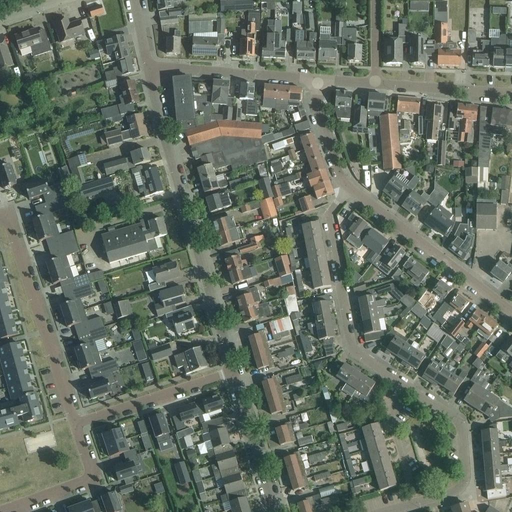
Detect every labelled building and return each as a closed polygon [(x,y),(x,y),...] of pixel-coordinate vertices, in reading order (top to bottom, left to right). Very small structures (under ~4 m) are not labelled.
[(157,0),(158,10),(168,9),(173,8),(173,2),(186,0),(185,0),(157,0)] [(234,0),(221,1),(221,12),(235,11),(253,10),(253,0),(234,1),(234,0)] [(274,0),(261,0),(261,10),(267,10),(267,3),(275,3),(274,0)] [(301,15),(302,3),(293,2),(292,14),(293,14),(293,23),(300,23),(300,15),(301,15)] [(104,13),(102,6),(89,10),(91,17),(104,13)] [(275,21),(274,58),(285,59),(285,49),(285,46),(285,42),(281,41),(281,35),(282,21),(279,21),(279,12),(289,12),(290,6),(288,6),(277,6),(275,6),(275,21)] [(169,11),(170,17),(177,16),(181,16),(181,9),(169,11)] [(434,44),(446,44),(448,44),(448,37),(448,24),(442,24),(442,9),(434,9),(434,28),(434,42),(434,44)] [(498,9),(497,19),(506,20),(507,9),(498,9)] [(217,14),(189,16),(189,23),(213,21),(217,21),(217,14)] [(240,42),(238,42),(238,47),(240,48),(240,57),(254,57),(254,47),(255,31),(259,31),(260,14),(248,14),(248,30),(241,30),(240,42)] [(313,14),(305,14),(306,29),(314,28),(313,14)] [(170,17),(160,18),(161,25),(178,23),(177,16),(170,17)] [(54,23),(60,42),(74,38),(74,36),(84,33),(80,21),(69,24),(67,18),(54,23)] [(262,58),(274,58),(275,21),(268,20),(268,35),(263,35),(262,58)] [(343,24),(342,38),(342,46),(348,46),(348,61),(361,62),(361,52),(362,46),(356,46),(356,38),(357,30),(346,29),(346,23),(341,23),(341,24),(343,24)] [(21,55),(32,52),(33,56),(51,51),(47,37),(40,40),(37,29),(15,36),(19,49),(21,55)] [(468,43),(475,43),(476,30),(468,30),(468,43)] [(175,38),(167,38),(166,54),(180,55),(181,31),(175,31),(175,38)] [(296,59),(306,60),(306,43),(304,42),(304,32),(296,31),(295,43),(297,43),(296,59)] [(306,43),(306,60),(315,60),(316,33),(310,33),(310,43),(306,43)] [(335,42),(336,37),(330,37),(330,35),(320,34),(319,60),(326,61),(327,58),(336,59),(336,49),(336,42),(335,42)] [(0,35),(0,68),(0,69),(12,65),(2,35),(0,35)] [(117,61),(130,58),(125,35),(97,42),(98,49),(99,49),(100,54),(106,52),(105,50),(107,49),(109,56),(116,54),(117,61)] [(494,67),(505,68),(506,36),(506,35),(503,35),(502,35),(501,36),(500,36),(500,37),(499,39),(491,38),(490,53),(494,53),(494,67)] [(408,44),(408,37),(398,37),(398,40),(384,40),(384,53),(386,53),(386,64),(402,64),(402,44),(408,44)] [(450,43),(450,37),(448,37),(448,44),(446,44),(446,50),(439,50),(438,65),(460,66),(461,50),(456,50),(456,43),(450,43)] [(193,38),(193,45),(193,55),(202,55),(202,54),(216,54),(216,56),(217,56),(217,46),(217,39),(193,38)] [(426,56),(434,56),(434,44),(434,42),(426,42),(426,40),(410,40),(410,64),(426,64),(426,56)] [(489,53),(489,41),(480,41),(480,43),(482,43),(482,51),(480,51),(480,50),(473,50),(473,56),(472,66),(489,67),(489,57),(489,53)] [(99,54),(100,54),(99,49),(98,49),(88,52),(91,60),(100,57),(99,54)] [(104,74),(106,81),(106,82),(116,79),(122,78),(121,76),(134,73),(132,66),(134,65),(133,59),(131,60),(130,58),(117,61),(118,67),(114,68),(115,71),(104,74)] [(25,76),(27,85),(33,84),(30,74),(25,76)] [(177,122),(180,132),(186,130),(186,131),(211,123),(212,104),(213,92),(192,95),(190,77),(173,79),(177,122)] [(118,86),(116,79),(106,82),(106,81),(104,81),(106,88),(118,86)] [(121,105),(118,105),(121,115),(135,111),(133,104),(139,102),(133,81),(124,83),(118,85),(121,96),(119,96),(121,105)] [(214,81),(213,92),(212,104),(227,105),(227,96),(228,96),(229,83),(214,81)] [(246,115),(257,116),(257,108),(256,101),(253,101),(254,85),(241,84),(240,99),(245,100),(245,103),(247,103),(246,115)] [(275,105),(288,106),(290,88),(264,86),(263,98),(276,100),(275,105)] [(301,117),(306,115),(301,102),(302,89),(290,88),(288,106),(297,107),(301,117)] [(337,119),(343,119),(350,120),(352,93),(336,92),(335,110),(337,119)] [(384,112),(385,96),(369,94),(367,111),(368,116),(378,117),(378,112),(384,112)] [(397,107),(397,115),(397,126),(400,126),(399,134),(409,134),(409,121),(401,121),(402,116),(403,116),(404,113),(419,114),(419,109),(420,99),(398,97),(397,107)] [(101,110),(104,120),(121,116),(118,105),(101,110)] [(450,113),(448,130),(456,130),(456,126),(459,127),(458,142),(459,143),(464,143),(464,139),(468,106),(458,105),(457,114),(450,113)] [(478,107),(468,106),(464,139),(464,143),(472,144),(473,137),(470,137),(472,121),(476,122),(478,107)] [(353,127),(365,128),(367,108),(355,107),(353,127)] [(427,107),(426,117),(426,120),(428,120),(427,141),(436,141),(438,122),(440,122),(441,108),(427,107)] [(231,122),(233,109),(224,108),(222,122),(231,122)] [(477,195),(501,197),(501,191),(502,189),(508,190),(510,177),(502,176),(501,184),(488,183),(488,169),(493,135),(502,136),(502,130),(511,131),(511,110),(493,108),(492,109),(480,108),(477,195)] [(231,122),(241,123),(242,110),(233,109),(231,122)] [(105,134),(106,136),(108,146),(123,142),(123,141),(133,139),(148,135),(142,115),(128,119),(130,130),(121,133),(120,130),(105,134)] [(397,126),(397,115),(380,116),(384,171),(401,170),(397,126)] [(121,116),(104,120),(105,126),(122,121),(121,116)] [(294,126),(297,133),(310,128),(307,120),(294,126)] [(194,157),(195,159),(211,155),(213,162),(224,159),(226,167),(231,165),(233,171),(267,160),(263,145),(261,139),(262,125),(245,123),(241,123),(231,122),(222,122),(217,121),(212,122),(212,123),(211,123),(186,131),(186,130),(180,132),(181,132),(186,131),(190,146),(191,145),(192,149),(191,149),(193,157),(194,157)] [(293,128),(273,135),(275,141),(295,134),(293,128)] [(304,150),(317,146),(312,134),(300,138),(304,150)] [(272,145),(275,152),(285,148),(285,146),(294,143),(292,138),(272,145)] [(446,142),(438,141),(437,166),(444,166),(446,142)] [(309,162),(321,158),(317,146),(304,150),(309,162)] [(104,166),(107,175),(126,170),(135,167),(135,166),(150,161),(146,149),(131,153),(132,157),(125,159),(103,165),(104,166)] [(84,155),(67,161),(71,170),(80,167),(87,165),(84,155)] [(197,169),(201,181),(215,177),(213,171),(226,167),(224,159),(213,162),(211,155),(195,159),(195,160),(201,158),(204,167),(197,169)] [(313,174),(325,170),(321,158),(309,162),(313,174)] [(0,160),(0,176),(4,189),(16,185),(13,174),(15,174),(12,166),(10,167),(10,165),(2,167),(0,160)] [(271,165),(274,172),(274,174),(281,172),(281,170),(283,169),(280,161),(271,165)] [(139,193),(143,192),(145,197),(153,195),(163,192),(156,168),(145,171),(143,165),(136,167),(136,169),(131,170),(133,175),(134,175),(139,193)] [(80,167),(71,170),(76,186),(85,183),(80,167)] [(477,169),(466,169),(465,178),(477,177),(477,169)] [(313,187),(329,182),(325,170),(313,174),(307,176),(310,188),(313,187)] [(420,181),(414,176),(407,186),(413,190),(420,181)] [(111,177),(80,187),(83,199),(114,189),(111,177)] [(215,177),(201,181),(205,193),(219,189),(228,186),(226,180),(217,183),(215,177)] [(394,178),(390,183),(384,191),(390,197),(391,195),(398,200),(407,188),(394,178)] [(46,203),(59,199),(55,185),(48,188),(45,180),(43,181),(43,179),(35,182),(36,183),(25,187),(29,199),(43,195),(46,203)] [(243,186),(245,185),(244,182),(241,183),(240,179),(229,183),(231,189),(243,186)] [(329,182),(313,187),(317,199),(333,194),(329,182)] [(287,183),(271,188),(274,200),(291,195),(287,183)] [(413,193),(409,198),(403,206),(409,211),(411,210),(417,214),(423,206),(426,203),(425,202),(427,200),(432,205),(441,193),(440,192),(440,184),(435,184),(434,191),(430,197),(424,192),(420,198),(413,193)] [(501,191),(501,197),(500,204),(508,205),(509,191),(501,191)] [(210,212),(231,207),(227,193),(206,199),(210,212)] [(444,195),(441,193),(432,205),(431,205),(436,209),(445,199),(442,197),(444,195)] [(299,200),(302,211),(295,213),(296,216),(303,213),(314,209),(310,196),(299,200)] [(239,201),(241,207),(249,205),(254,204),(252,197),(239,201)] [(62,198),(59,199),(46,203),(35,207),(38,218),(32,220),(35,231),(56,224),(52,213),(65,209),(62,198)] [(241,208),(242,214),(251,211),(261,208),(264,220),(277,216),(272,198),(249,205),(241,207),(241,208)] [(477,206),(476,226),(476,230),(495,230),(496,206),(477,206)] [(455,208),(455,209),(455,221),(464,221),(463,208),(455,208)] [(435,210),(431,215),(425,223),(431,228),(432,227),(444,236),(453,224),(435,210)] [(364,244),(366,246),(379,255),(388,242),(367,226),(367,225),(358,218),(352,214),(347,220),(353,224),(348,232),(351,234),(347,241),(358,249),(360,249),(364,244)] [(213,222),(217,234),(235,229),(231,217),(223,219),(213,222)] [(101,236),(109,262),(136,254),(136,257),(151,253),(151,251),(157,249),(154,239),(167,235),(162,219),(148,223),(147,220),(141,222),(142,225),(101,236)] [(465,241),(456,254),(463,260),(466,260),(469,256),(468,253),(473,247),(472,246),(474,235),(475,230),(473,230),(473,220),(468,220),(468,225),(466,225),(467,233),(465,241)] [(302,226),(304,236),(321,233),(319,222),(302,226)] [(46,240),(49,250),(76,241),(73,231),(59,235),(56,224),(35,231),(39,242),(46,240)] [(448,249),(456,254),(465,241),(467,233),(466,225),(460,224),(454,236),(456,238),(448,249)] [(241,228),(217,234),(221,247),(240,241),(244,239),(241,228)] [(304,236),(306,247),(323,244),(321,233),(304,236)] [(250,239),(252,245),(260,243),(258,237),(250,239)] [(76,241),(49,250),(53,261),(46,263),(47,265),(45,265),(48,273),(49,272),(50,274),(70,267),(66,256),(79,251),(76,241)] [(252,245),(237,249),(237,250),(237,252),(240,251),(241,255),(241,256),(255,251),(255,250),(262,248),(260,243),(252,245)] [(306,247),(308,258),(325,254),(323,244),(306,247)] [(395,246),(389,254),(378,268),(387,276),(392,269),(393,270),(405,254),(395,246)] [(226,260),(225,260),(229,273),(247,267),(246,264),(245,260),(241,262),(239,257),(240,256),(241,255),(240,251),(237,252),(231,253),(233,258),(226,260)] [(308,258),(310,268),(327,265),(325,254),(308,258)] [(285,266),(277,268),(280,277),(291,274),(288,265),(290,265),(287,256),(282,257),(285,266)] [(410,258),(404,266),(403,267),(410,272),(408,274),(413,277),(410,281),(417,287),(421,283),(423,285),(428,278),(426,277),(429,272),(410,258)] [(500,262),(497,266),(491,274),(503,283),(511,272),(511,266),(509,264),(506,267),(500,262)] [(175,263),(166,266),(153,269),(157,283),(148,286),(150,292),(163,288),(162,282),(179,277),(175,263)] [(310,268),(312,279),(329,276),(327,265),(310,268)] [(74,278),(70,267),(50,274),(53,285),(60,282),(63,293),(90,284),(87,274),(74,278)] [(247,267),(229,273),(233,285),(247,281),(253,279),(249,267),(247,267)] [(396,267),(388,276),(399,285),(403,280),(398,276),(401,271),(396,267)] [(90,283),(104,279),(102,271),(88,275),(90,283)] [(264,283),(265,288),(273,286),(274,288),(293,282),(291,275),(286,276),(276,279),(264,283)] [(329,276),(312,279),(314,290),(331,286),(329,276)] [(423,296),(418,302),(427,309),(435,300),(440,304),(443,300),(444,300),(452,290),(440,281),(430,295),(426,292),(423,296)] [(352,286),(354,293),(366,290),(363,282),(352,286)] [(94,295),(90,284),(63,293),(67,304),(60,306),(64,317),(84,310),(81,299),(94,295)] [(391,285),(390,285),(376,289),(378,295),(397,289),(392,284),(391,285)] [(158,317),(165,315),(172,312),(171,306),(185,302),(184,297),(185,296),(182,287),(159,293),(162,303),(154,306),(158,317)] [(237,298),(241,311),(259,305),(259,302),(261,302),(256,287),(249,290),(250,294),(237,298)] [(288,316),(291,315),(295,314),(299,312),(299,313),(300,312),(295,294),(288,297),(283,298),(288,316)] [(463,311),(469,303),(457,295),(450,304),(446,301),(433,318),(443,325),(446,321),(442,318),(448,310),(452,313),(455,309),(461,314),(463,311)] [(0,311),(10,309),(6,296),(0,297),(0,311)] [(312,317),(315,317),(330,314),(329,307),(332,306),(331,301),(323,302),(322,296),(308,299),(310,307),(313,306),(313,310),(310,310),(312,317)] [(357,307),(358,311),(386,306),(385,300),(375,302),(374,296),(358,299),(360,306),(357,307)] [(403,311),(406,315),(411,310),(417,304),(414,301),(408,296),(407,298),(412,302),(403,311)] [(124,302),(114,305),(118,319),(129,316),(124,302)] [(259,305),(241,311),(244,323),(254,320),(258,319),(257,317),(264,314),(263,309),(268,308),(267,303),(259,305)] [(417,304),(411,310),(416,315),(422,308),(417,304)] [(362,316),(363,323),(384,319),(382,307),(386,306),(358,311),(359,316),(362,316)] [(165,315),(168,322),(172,320),(177,334),(195,328),(190,313),(185,315),(183,309),(188,307),(172,312),(165,315)] [(0,324),(13,321),(10,309),(0,311),(0,324)] [(88,321),(84,310),(64,317),(67,328),(74,325),(78,336),(105,327),(101,317),(88,321)] [(473,324),(479,328),(487,318),(477,310),(465,325),(470,329),(473,324)] [(291,315),(293,321),(297,320),(301,319),(299,313),(299,312),(295,314),(291,315)] [(427,313),(426,314),(433,321),(435,320),(427,313)] [(308,330),(335,325),(334,320),(331,321),(330,314),(315,317),(316,323),(307,324),(308,330)] [(289,317),(270,323),(273,332),(271,332),(274,340),(281,338),(279,330),(287,328),(288,331),(293,329),(289,317)] [(419,323),(428,331),(430,328),(433,324),(428,320),(425,317),(421,320),(419,323)] [(487,340),(490,337),(498,326),(487,318),(479,328),(479,329),(476,332),(487,340)] [(384,319),(363,323),(364,329),(361,330),(362,335),(364,335),(365,342),(382,339),(384,337),(383,331),(381,331),(378,320),(384,319)] [(449,333),(456,339),(459,335),(457,333),(464,324),(459,320),(449,333)] [(17,334),(13,321),(0,324),(0,339),(3,339),(3,338),(17,334)] [(428,331),(428,332),(426,335),(430,338),(434,331),(441,337),(444,334),(433,324),(430,328),(428,331)] [(259,334),(249,337),(253,353),(269,349),(268,343),(272,342),(269,333),(265,334),(264,330),(265,330),(263,325),(256,327),(258,332),(259,334)] [(336,330),(335,325),(308,330),(310,330),(310,333),(313,335),(318,334),(319,341),(323,340),(326,356),(335,354),(333,344),(335,344),(334,338),(333,330),(336,330)] [(105,327),(78,336),(77,336),(81,347),(74,349),(78,360),(98,353),(95,342),(108,338),(105,327)] [(287,328),(279,330),(281,338),(289,336),(288,331),(287,328)] [(138,329),(131,331),(134,341),(141,339),(138,329)] [(391,353),(397,357),(405,344),(408,340),(402,336),(392,330),(387,335),(380,345),(387,349),(385,353),(389,356),(391,353)] [(300,335),(301,338),(302,342),(304,351),(310,349),(308,342),(307,342),(305,337),(303,331),(300,332),(296,333),(297,336),(300,335)] [(447,350),(447,349),(452,353),(455,349),(458,346),(447,336),(440,344),(447,350)] [(511,337),(511,336),(505,344),(495,356),(501,361),(506,353),(511,357),(511,356),(511,337)] [(139,361),(146,359),(141,342),(134,344),(139,361)] [(401,363),(405,366),(415,350),(418,346),(414,342),(410,347),(405,344),(397,357),(403,361),(401,363)] [(483,342),(474,354),(479,358),(488,346),(483,342)] [(0,356),(2,362),(23,356),(19,343),(5,347),(5,346),(0,347),(0,356)] [(163,346),(150,351),(153,360),(166,356),(163,346)] [(175,356),(174,356),(175,360),(178,368),(184,366),(186,374),(207,368),(200,347),(175,356)] [(293,348),(285,350),(285,352),(287,357),(294,354),(293,348)] [(269,349),(253,353),(258,370),(268,367),(269,369),(274,368),(269,349)] [(415,350),(405,366),(409,369),(411,366),(417,370),(421,365),(423,366),(428,358),(415,350)] [(102,364),(98,353),(78,360),(78,361),(77,362),(80,369),(81,369),(81,371),(88,368),(92,380),(99,377),(112,373),(119,371),(115,360),(102,364)] [(26,369),(23,356),(2,362),(5,375),(26,369)] [(483,362),(478,358),(472,365),(478,370),(478,369),(480,366),(480,365),(483,362)] [(336,377),(346,384),(357,368),(352,365),(351,368),(345,364),(344,365),(336,360),(329,372),(336,377)] [(422,377),(432,384),(443,368),(445,364),(441,362),(438,365),(432,361),(422,377)] [(343,389),(352,396),(365,377),(359,373),(361,371),(357,368),(346,384),(343,389)] [(438,384),(444,388),(452,375),(443,368),(432,384),(436,386),(438,384)] [(30,382),(26,369),(5,375),(9,388),(30,382)] [(151,369),(144,371),(147,381),(154,379),(151,369)] [(476,409),(487,392),(481,388),(485,382),(481,379),(485,373),(478,369),(478,370),(470,381),(470,382),(475,385),(464,401),(471,406),(476,409)] [(462,394),(470,382),(470,381),(465,378),(467,375),(462,372),(458,378),(452,375),(444,388),(450,392),(448,394),(453,397),(457,390),(462,394)] [(116,383),(112,373),(99,377),(101,382),(87,387),(89,392),(87,392),(90,400),(111,393),(109,385),(116,383)] [(299,375),(293,377),(295,383),(302,381),(300,374),(299,375)] [(507,380),(499,374),(497,377),(504,382),(507,380)] [(267,399),(282,394),(283,394),(281,386),(280,386),(277,375),(271,377),(272,380),(262,383),(267,399)] [(295,383),(293,377),(285,379),(287,386),(295,383)] [(359,399),(360,400),(368,405),(377,392),(372,389),(377,381),(372,378),(371,381),(365,377),(352,396),(358,400),(359,399)] [(33,394),(30,382),(9,388),(12,400),(15,399),(20,398),(33,394)] [(499,407),(500,419),(511,417),(511,409),(511,408),(498,400),(499,400),(487,392),(476,409),(488,417),(495,405),(499,407)] [(41,414),(35,394),(33,394),(20,398),(22,403),(23,407),(10,410),(11,411),(0,413),(0,429),(6,428),(5,424),(10,423),(11,427),(19,425),(19,422),(24,421),(25,423),(37,420),(36,419),(35,416),(40,414),(41,414)] [(282,394),(267,399),(271,415),(281,412),(282,414),(288,413),(286,407),(290,406),(288,400),(284,401),(282,394)] [(202,402),(195,405),(199,416),(200,422),(204,421),(203,415),(223,408),(219,396),(202,402)] [(179,415),(173,417),(177,430),(185,428),(183,421),(199,416),(195,405),(194,404),(185,407),(184,406),(178,408),(179,409),(178,410),(179,415)] [(334,412),(332,405),(328,407),(329,413),(332,424),(335,423),(337,420),(335,411),(334,412)] [(162,415),(150,419),(158,443),(171,439),(162,415)] [(215,427),(213,420),(201,424),(203,431),(201,431),(205,443),(209,442),(221,438),(228,435),(226,428),(228,426),(227,423),(215,427)] [(144,421),(138,423),(141,434),(147,432),(144,421)] [(276,429),(278,437),(294,433),(290,422),(285,424),(286,426),(276,429)] [(346,423),(341,425),(340,424),(336,426),(338,432),(348,429),(346,423)] [(365,439),(381,434),(378,424),(362,428),(365,439)] [(479,439),(479,444),(498,442),(496,424),(493,425),(489,426),(490,430),(481,431),(482,439),(479,439)] [(106,446),(125,440),(121,429),(120,429),(119,428),(112,430),(113,431),(102,435),(106,446)] [(294,433),(278,437),(280,446),(296,441),(294,433)] [(368,449),(384,444),(381,434),(365,439),(368,449)] [(209,442),(205,443),(208,454),(229,447),(234,446),(233,444),(231,443),(228,435),(221,438),(209,442)] [(297,440),(299,447),(313,443),(312,436),(297,440)] [(178,439),(177,439),(181,451),(186,449),(182,437),(178,439)] [(125,459),(137,455),(135,449),(129,451),(125,440),(106,446),(110,458),(123,453),(125,459)] [(483,448),(483,455),(502,454),(502,448),(506,447),(506,442),(498,442),(479,444),(480,449),(483,448)] [(371,460),(388,455),(384,444),(368,449),(371,460)] [(218,464),(235,458),(233,451),(235,449),(234,446),(229,447),(208,454),(209,458),(215,456),(218,464)] [(195,450),(186,452),(189,460),(195,458),(197,458),(195,450)] [(294,456),(284,459),(289,475),(305,470),(304,469),(310,468),(307,461),(302,462),(299,451),(294,453),(294,456)] [(323,452),(316,455),(318,462),(325,459),(323,452)] [(481,463),(481,468),(500,466),(499,454),(502,454),(483,455),(484,462),(481,463)] [(115,471),(113,471),(116,480),(118,479),(118,481),(138,475),(134,463),(139,461),(137,455),(125,459),(127,465),(114,469),(115,471)] [(308,457),(310,464),(318,462),(316,455),(308,457)] [(346,460),(348,466),(352,465),(357,464),(355,460),(351,461),(351,459),(350,459),(349,455),(345,456),(346,460)] [(369,472),(374,470),(391,465),(388,455),(371,460),(366,461),(369,472)] [(212,474),(214,477),(240,469),(240,467),(238,466),(235,458),(218,464),(216,464),(218,472),(212,474)] [(374,470),(377,481),(394,476),(391,465),(374,470)] [(485,472),(485,479),(501,478),(500,472),(508,472),(508,466),(500,466),(481,468),(482,473),(485,472)] [(221,479),(223,487),(242,481),(240,474),(241,472),(240,469),(214,477),(215,481),(221,479)] [(305,470),(289,475),(294,491),(304,488),(304,490),(310,489),(305,470)] [(394,476),(377,481),(380,491),(397,486),(394,476)] [(349,482),(351,488),(358,486),(368,483),(371,482),(369,477),(366,478),(366,477),(352,481),(349,482)] [(501,478),(485,479),(486,486),(483,486),(483,492),(487,491),(488,499),(506,498),(505,485),(502,485),(501,478)] [(220,496),(221,500),(247,492),(247,490),(244,489),(242,481),(223,487),(226,494),(220,496)] [(162,483),(154,485),(157,495),(165,492),(162,483)] [(132,484),(122,488),(124,495),(134,491),(132,484)] [(333,486),(319,490),(321,498),(335,493),(333,486)] [(228,502),(231,510),(249,504),(247,497),(248,495),(247,492),(221,500),(222,504),(228,502)] [(106,510),(101,511),(121,511),(122,511),(120,508),(122,507),(119,498),(117,499),(115,493),(102,498),(106,510)] [(297,504),(299,511),(300,511),(315,508),(315,507),(322,505),(319,495),(312,497),(297,501),(298,504),(297,504)] [(90,502),(79,506),(81,511),(100,511),(97,501),(91,503),(90,502)]
